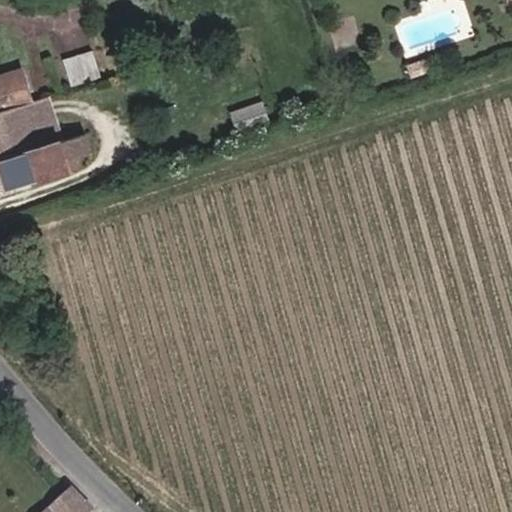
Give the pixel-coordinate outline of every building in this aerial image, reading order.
[(84,56),(56,66),(63,92),(93,82),(84,56)] [(430,60),(404,68),(408,81),(434,73),(430,60)] [(0,81),(0,114),(24,107),(13,78),(0,81)] [(24,107),(0,114),(0,193),(62,175),(61,165),(88,156),(82,137),(52,146),(42,149),(35,127),(45,123),(39,102),(24,107)] [(255,106),(225,117),(233,140),(263,130),(255,106)] [(52,146),(45,123),(35,127),(42,149),(52,146)] [(123,174),(137,168),(135,160),(120,166),(123,174)] [(94,511),(72,491),(52,510),(52,511),(94,511)]
